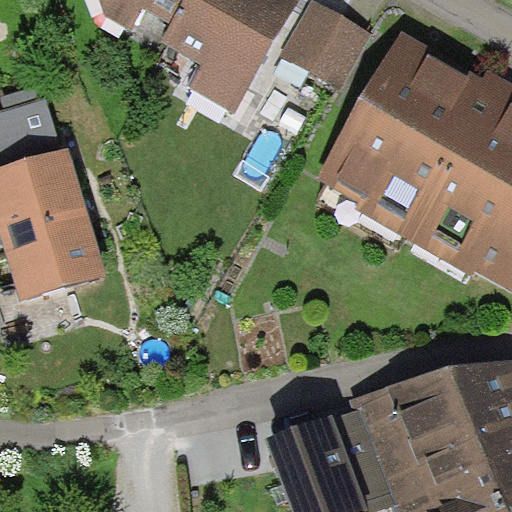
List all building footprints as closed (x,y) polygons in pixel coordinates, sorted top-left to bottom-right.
[(97,0),(106,18),(132,33),(144,12),(171,28),(187,0),(97,0)] [(187,0),(171,28),(161,45),(202,69),(190,89),(236,116),(302,0),(187,0)] [(370,34),(313,2),(281,58),(338,91),(370,34)] [(482,81),(402,35),(318,181),(358,204),(354,210),(472,278),(475,273),(511,294),(511,97),(511,96),(511,85),(503,81),(488,72),(482,81)] [(0,115),(0,172),(64,153),(47,101),(0,115)] [(64,153),(0,172),(0,233),(22,305),(107,280),(68,152),(64,153)] [(511,511),(511,364),(449,374),(350,403),(354,414),(359,412),(395,511),(511,511)] [(395,511),(359,412),(354,414),(333,422),(259,449),(281,511),(395,511)]
